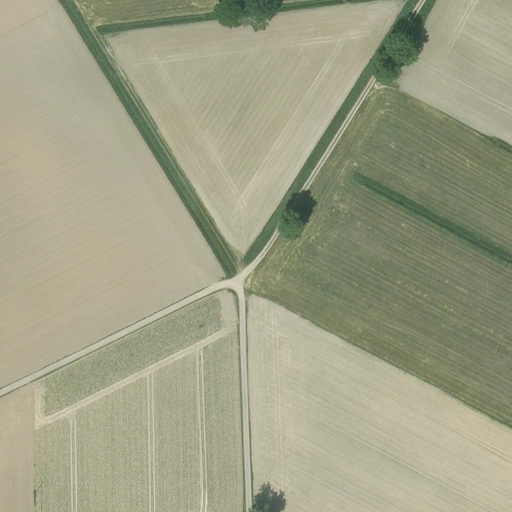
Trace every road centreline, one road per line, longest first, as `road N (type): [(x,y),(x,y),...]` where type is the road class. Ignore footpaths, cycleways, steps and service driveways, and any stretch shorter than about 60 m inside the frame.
road 1 (track): [(421,0),(258,259),(0,393)]
road 2 (track): [(249,511),(239,275)]
